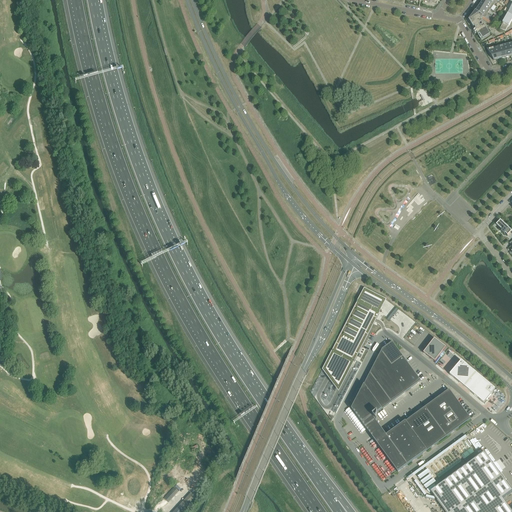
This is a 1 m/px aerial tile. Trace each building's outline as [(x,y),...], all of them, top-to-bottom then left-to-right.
[(493,5),(485,0),(483,0),(481,3),(490,10),(493,5)] [(490,10),(481,3),(478,7),(487,14),(490,10)] [(487,14),(478,7),(475,11),(485,18),(487,14)] [(490,35),(484,25),(481,27),(479,24),(482,22),(481,20),(481,19),(490,25),(492,23),(485,18),(475,11),(469,21),(473,28),(474,31),(475,30),(481,41),(490,35)] [(509,27),(511,20),(511,16),(508,14),(507,15),(506,14),(504,18),(505,19),(500,29),(505,31),(508,27),(509,27)] [(497,60),(494,49),(493,49),(492,46),(488,47),(488,50),(487,50),(493,61),(497,60)] [(511,231),(500,221),(496,225),(502,231),(501,232),(504,235),(505,234),(508,236),(511,231)] [(332,355),(329,361),(332,362),(335,356),(346,362),(348,358),(357,362),(378,322),(379,319),(376,318),(382,307),(383,304),(367,295),(362,303),(360,302),(332,355)] [(396,308),(387,320),(390,322),(399,310),(396,308)] [(435,362),(446,348),(435,339),(424,354),(428,357),(429,358),(431,359),(435,362)] [(449,390),(386,436),(379,426),(372,417),(421,382),(392,342),(382,350),(351,409),(369,433),(398,473),(398,472),(471,419),(449,390)] [(459,359),(447,373),(481,402),(493,388),(459,359)] [(511,511),(503,499),(511,492),(511,490),(484,453),(480,455),(478,457),(484,465),(436,500),(445,511),(511,511)] [(174,488),(164,499),(168,503),(178,492),(174,488)] [(180,505),(184,509),(195,497),(194,496),(191,493),(182,502),(180,505)]
